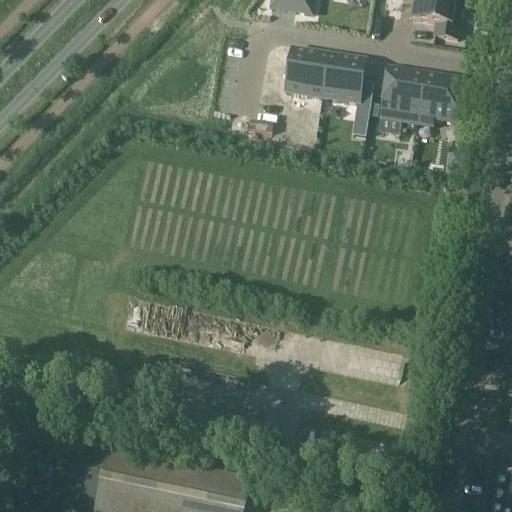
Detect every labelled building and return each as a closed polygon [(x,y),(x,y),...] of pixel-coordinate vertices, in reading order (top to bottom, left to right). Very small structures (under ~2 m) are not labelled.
[(297,0),(296,15),(313,18),(315,0),(297,0)] [(428,0),(413,0),(410,21),(434,25),(432,37),(456,40),(458,28),(451,27),(454,4),(428,0)] [(492,11),(480,9),(477,32),(488,34),(492,11)] [(293,53),(286,98),(322,103),(329,58),(293,53)] [(329,58),(322,103),(358,109),(359,109),(360,102),(360,101),(362,87),(365,70),(366,64),(329,58)] [(382,117),(381,124),(418,129),(426,77),(389,72),(382,117)] [(426,77),(418,129),(433,132),(434,124),(455,128),(462,83),(426,77)] [(359,109),(355,137),(367,139),(372,103),(360,101),(360,102),(359,109)] [(447,163),(446,174),(465,177),(467,166),(447,163)] [(90,468),(82,504),(96,506),(94,511),(244,511),(251,482),(107,450),(103,471),(90,468)] [(511,511),(511,480),(499,479),(493,511),(511,511)]
